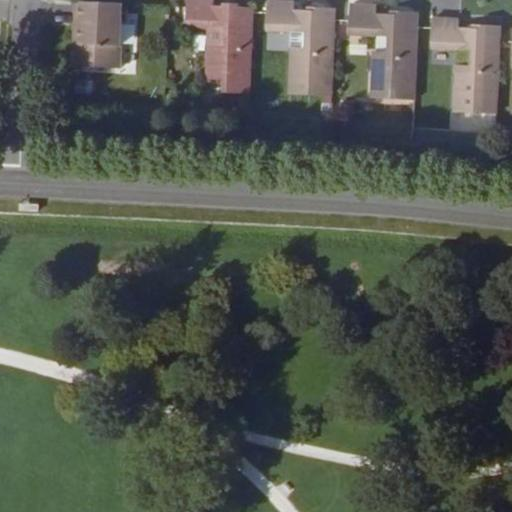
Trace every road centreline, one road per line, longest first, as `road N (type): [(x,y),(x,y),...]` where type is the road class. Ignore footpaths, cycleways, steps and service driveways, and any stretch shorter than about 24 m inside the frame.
road 1 (secondary): [(511,220),(312,199),(8,185)]
road 2 (residential): [(13,0),(8,185)]
